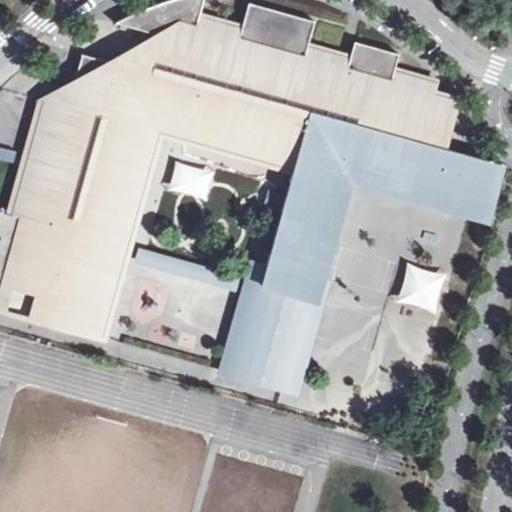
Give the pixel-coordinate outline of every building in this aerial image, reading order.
[(6,212),(0,210),(0,308),(1,309),(10,279),(43,289),(36,311),(58,318),(66,294),(54,291),(74,219),(131,235),(160,131),(165,114),(196,123),(191,140),(294,168),(262,284),(309,297),(316,277),(322,278),(332,244),(325,242),(331,220),(337,222),(348,186),(341,184),(345,171),(347,161),(369,167),(366,177),(397,185),(395,192),(431,202),(433,195),(454,201),(452,208),(487,218),(501,170),(485,165),(486,159),(444,147),(457,98),(435,92),(438,81),(395,69),(400,53),(355,40),(351,57),(350,61),(338,57),(339,54),(308,45),(315,20),(249,2),(242,27),(201,15),(204,0),(166,0),(163,1),(147,7),(131,14),(116,22),(162,34),(153,66),(118,56),(116,63),(83,53),(75,80),(73,89),(80,90),(75,107),(53,101),(21,216),(6,212)] [(162,34),(118,56),(153,66),(162,34)] [(75,80),(43,98),(53,101),(75,107),(80,90),(73,89),(75,80)] [(43,98),(38,97),(6,212),(21,216),(53,101),(43,98)] [(165,114),(160,131),(191,140),(196,123),(165,114)] [(503,164),(486,159),(485,165),(501,170),(503,164)] [(369,167),(347,161),(345,171),(366,177),(369,167)] [(131,235),(74,219),(54,291),(66,294),(58,318),(56,324),(103,337),(131,235)] [(138,249),(135,261),(211,281),(214,268),(138,249)]
